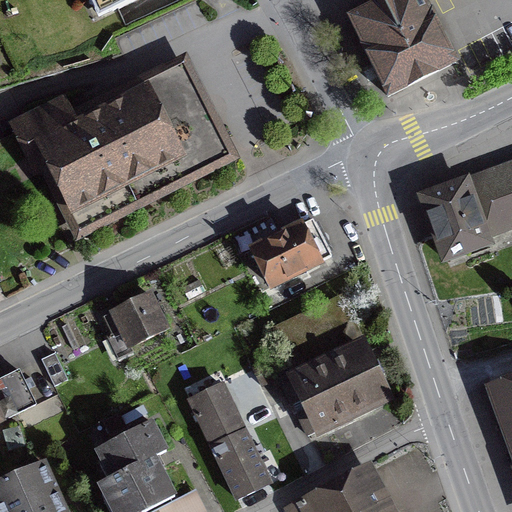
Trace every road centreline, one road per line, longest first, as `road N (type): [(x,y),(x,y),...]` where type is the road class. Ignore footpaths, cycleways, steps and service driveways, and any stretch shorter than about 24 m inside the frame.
road 1 (tertiary): [(374,164),(334,165),(0,329)]
road 2 (secondary): [(374,164),(381,219),(445,417)]
road 3 (residential): [(257,511),(445,417)]
road 4 (residential): [(374,164),(281,0)]
road 5 (secondary): [(511,97),(388,144),(374,164)]
